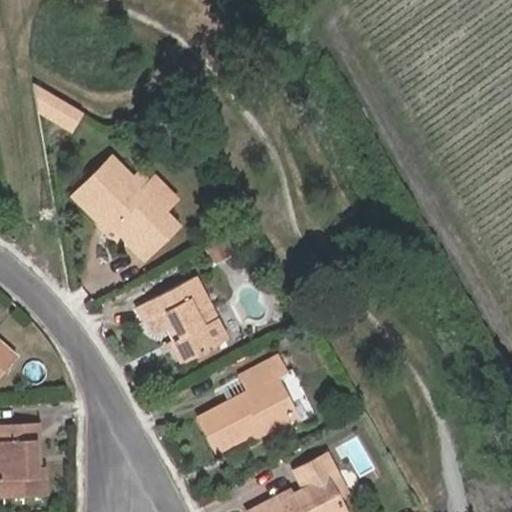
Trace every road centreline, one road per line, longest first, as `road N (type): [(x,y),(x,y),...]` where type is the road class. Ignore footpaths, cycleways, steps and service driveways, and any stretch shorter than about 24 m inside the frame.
road 1 (residential): [(113,390),(26,265),(0,250)]
road 2 (residential): [(184,511),(113,390)]
road 3 (residential): [(113,390),(112,511)]
